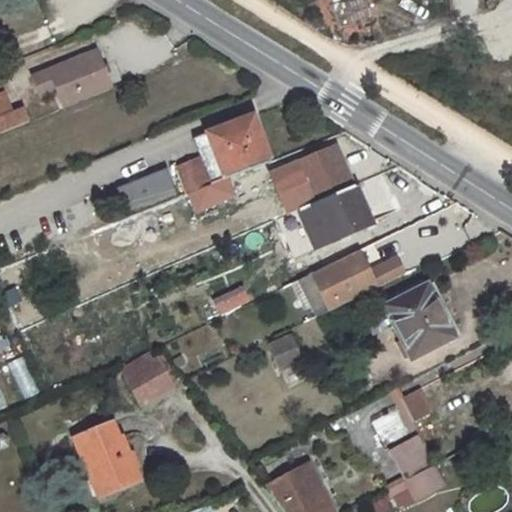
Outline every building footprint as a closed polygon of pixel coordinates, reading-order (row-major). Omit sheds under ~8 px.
[(374,0),(332,0),(342,32),(358,27),(366,53),(418,38),(410,13),(381,21),(374,0)] [(64,106),(110,88),(95,51),(33,75),(40,94),(56,87),(64,106)] [(3,90),(0,91),(0,114),(10,110),(3,90)] [(10,110),(0,114),(0,132),(28,122),(22,106),(10,110)] [(256,122),(196,142),(203,161),(181,170),(191,198),(214,190),(254,174),(272,167),(256,122)] [(338,152),(301,166),(306,179),(284,186),(291,205),(313,197),(318,208),(355,192),(338,152)] [(167,169),(113,186),(122,214),(176,198),(167,169)] [(254,174),(214,190),(221,213),(263,199),(254,174)] [(318,208),(297,217),(313,255),(372,233),(355,192),(318,208)] [(19,223),(26,248),(100,228),(93,203),(19,223)] [(314,272),(333,313),(409,275),(401,259),(373,273),(362,250),(314,272)] [(425,285),(384,306),(406,357),(450,337),(425,285)] [(239,296),(221,304),(226,315),(243,307),(239,296)] [(288,334),(267,343),(279,367),(299,357),(288,334)] [(9,361),(22,399),(38,394),(24,356),(9,361)] [(164,360),(130,376),(145,405),(178,386),(164,360)] [(431,388),(437,403),(460,393),(454,378),(431,388)] [(427,449),(458,439),(439,383),(395,397),(405,426),(418,422),(427,449)] [(117,424),(80,439),(104,492),(139,479),(117,424)] [(418,432),(388,447),(402,475),(382,485),(389,498),(406,489),(413,503),(446,487),(418,432)] [(335,511),(308,462),(262,485),(283,511),(335,511)]
